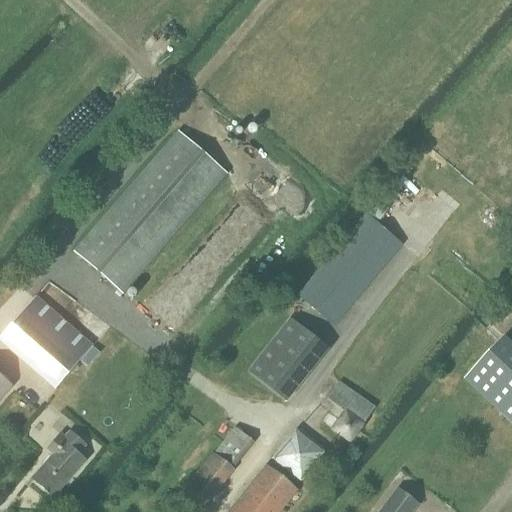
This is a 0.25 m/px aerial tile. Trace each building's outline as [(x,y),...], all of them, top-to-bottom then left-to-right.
[(76,252),(124,293),(227,175),(180,133),(76,252)] [(371,217),(300,296),(334,326),(405,247),(371,217)] [(36,298),(2,337),(1,338),(55,387),(91,347),(36,298)] [(289,318),(246,371),(286,403),(329,350),(289,318)] [(511,421),(511,342),(508,338),(468,380),(511,421)] [(0,400),(11,388),(0,377),(0,400)] [(333,400),(347,410),(346,412),(365,425),(376,409),(343,386),(333,400)] [(331,401),(346,412),(347,410),(333,400),(331,401)] [(333,431),(352,444),(365,425),(346,412),(333,431)] [(215,455),(211,452),(169,508),(174,511),(201,511),(235,470),(233,469),(254,443),(235,428),(215,455)] [(47,449),(54,455),(32,480),(53,498),(85,462),(77,455),(86,445),(74,435),(68,441),(61,434),(47,449)] [(228,511),(279,511),(296,492),(266,467),(228,511)] [(415,511),(420,506),(399,489),(381,511),(415,511)]
